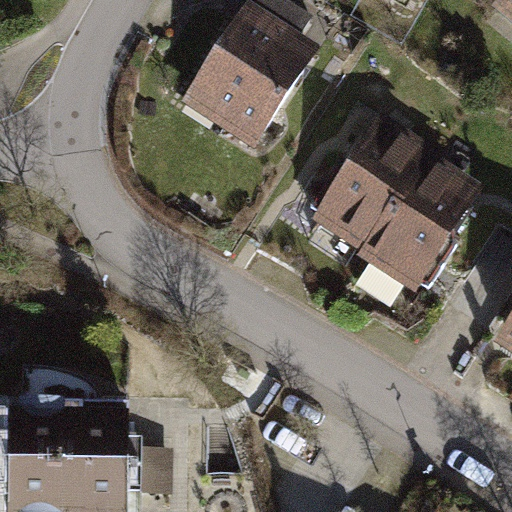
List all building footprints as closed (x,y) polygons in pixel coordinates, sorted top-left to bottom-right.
[(306,0),(254,0),(185,106),(255,152),(326,43),(304,29),(318,7),(306,0)] [(511,0),(490,0),(511,18),(511,0)] [(377,113),(310,220),(366,255),(433,147),(377,113)] [(433,147),(366,255),(423,289),(490,182),(433,147)] [(511,333),(502,348),(511,354),(511,333)] [(0,511),(120,511),(120,415),(0,416),(0,511)]
